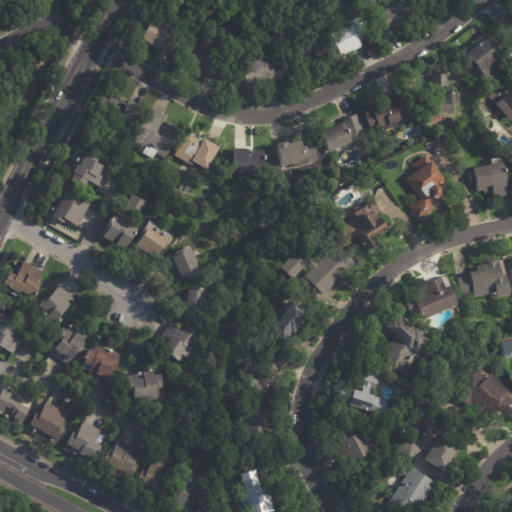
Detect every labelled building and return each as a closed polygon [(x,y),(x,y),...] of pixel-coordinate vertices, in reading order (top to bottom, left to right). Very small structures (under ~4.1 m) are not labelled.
[(403,23),(378,36),(366,14),(391,0),(396,0),(407,20),(403,23)] [(434,0),(435,1),(423,9),(418,2),(408,9),(402,0),(434,0)] [(368,39),(358,45),(359,48),(355,50),(354,49),(337,58),(325,34),(330,31),(329,30),(332,28),(333,29),(339,26),(339,25),(356,15),(369,39),(368,39)] [(166,41),(160,53),(136,39),(143,27),(141,26),(144,22),(145,23),(148,18),(172,32),(166,41)] [(313,47),(301,52),(302,55),(289,60),(283,46),(291,43),(290,40),(308,33),(313,47)] [(298,59),(318,60),(319,34),(298,34),(298,59)] [(493,63),(500,70),(490,80),(465,52),(473,44),(472,43),(474,41),(475,42),(478,39),(488,50),(486,52),(492,58),(490,60),(493,63)] [(214,75),(205,70),(204,72),(192,65),(193,63),(183,57),(189,45),(196,49),(198,46),(227,63),(218,78),(214,75)] [(278,79),(271,79),(271,83),(239,85),(239,79),(236,79),(236,75),(237,75),(236,58),(255,57),(256,62),(266,61),(266,63),(280,62),(281,78),(278,79)] [(453,106),(447,106),(447,113),(424,114),(423,89),(432,88),(431,74),(446,73),(447,93),(452,93),(453,106)] [(511,89),(511,90),(511,115),(505,122),(491,104),(493,103),(487,96),(493,91),(492,90),(497,86),(498,87),(503,83),(507,89),(509,87),(511,89)] [(406,115),(377,130),(375,128),(368,132),(356,111),(366,105),(369,110),(375,107),(374,103),(394,92),(406,115)] [(128,104),(130,105),(131,103),(145,111),(130,135),(102,118),(115,96),(128,104)] [(163,116),(166,118),(161,128),(164,130),(170,121),(183,129),(166,159),(157,154),(154,159),(143,153),(146,147),(135,140),(153,110),(163,116)] [(344,143),(324,152),(314,130),(353,113),(360,129),(343,136),(346,143),(344,143)] [(206,139),(207,138),(222,147),(209,169),(206,167),(204,171),(176,155),(189,133),(205,142),(206,139)] [(295,162),(276,168),(269,145),(279,142),(280,144),(295,140),(298,148),(307,145),(309,152),(299,156),(301,161),(295,162)] [(110,171),(101,188),(92,183),(88,189),(84,187),(83,188),(79,186),(80,185),(73,181),(75,178),(70,175),(77,161),(76,161),(78,158),(79,159),(84,150),(102,160),(100,163),(105,165),(106,164),(109,165),(108,167),(111,169),(110,171)] [(267,156),(266,161),(265,161),(264,173),(235,173),(235,154),(251,154),(252,150),(263,150),(263,156),(267,156)] [(449,193),(431,207),(430,210),(428,212),(426,211),(416,219),(406,206),(417,198),(402,178),(424,161),(449,193)] [(505,195),(491,198),(489,189),(474,193),(469,168),(498,162),(499,168),(501,168),(502,173),(501,173),(505,195)] [(91,207),(79,227),(69,220),(66,225),(49,215),(66,185),(83,195),(81,200),(92,206),(91,207)] [(141,218),(126,209),(135,195),(150,203),(141,218)] [(362,206),(370,219),(374,217),(381,229),(371,235),(376,242),(362,250),(360,246),(352,250),(339,228),(351,220),(348,215),(362,206)] [(124,249),(103,237),(111,222),(111,221),(113,218),(115,215),(138,228),(137,231),(138,232),(136,236),(135,235),(126,250),(124,249)] [(150,225),(156,229),(157,228),(160,230),(159,232),(162,233),(163,232),(166,235),(166,236),(167,237),(168,235),(171,237),(170,238),(172,239),(163,252),(162,251),(155,261),(134,248),(144,231),(143,231),(148,223),(150,225)] [(336,272),(329,280),(331,282),(319,296),(298,278),(305,270),(300,265),(285,283),(273,272),(295,247),(312,261),(328,243),(350,263),(343,272),(339,269),(336,272)] [(173,280),(164,260),(175,255),(174,253),(185,249),(185,248),(189,246),(188,246),(190,245),(202,275),(200,275),(201,277),(198,278),(198,276),(175,285),(173,280)] [(492,262),(495,275),(497,274),(502,295),(488,298),(487,294),(471,298),(471,296),(461,298),(457,278),(465,277),(464,273),(472,271),(471,267),(478,265),(478,263),(481,263),(481,262),(485,261),(485,262),(492,261),(492,262)] [(25,263),(43,272),(40,279),(42,280),(40,283),(43,284),(34,301),(4,285),(10,272),(17,276),(24,262),(25,263)] [(450,305),(420,320),(419,317),(417,318),(415,313),(416,313),(407,295),(424,286),(423,284),(437,277),(437,278),(444,274),(449,285),(444,288),(452,304),(450,305)] [(61,286),(73,299),(70,303),(71,304),(60,318),(62,320),(60,322),(58,321),(50,327),(43,319),(46,317),(35,306),(38,303),(39,304),(44,299),(46,301),(56,291),(55,290),(59,284),(61,286)] [(207,288),(204,322),(198,321),(198,322),(194,322),(194,321),(188,320),(189,317),(184,317),(185,311),(180,310),(181,300),(186,301),(187,289),(193,289),(193,287),(207,288)] [(298,312),(300,313),(295,320),(297,321),(281,343),(265,331),(285,302),(298,312)] [(22,333),(17,340),(20,342),(12,354),(3,348),(0,352),(0,312),(13,321),(12,324),(23,332),(22,333)] [(374,351),(384,342),(385,343),(390,339),(378,326),(386,318),(387,319),(392,314),(404,327),(403,328),(405,330),(408,327),(421,341),(409,352),(410,354),(408,357),(409,358),(405,362),(408,366),(398,376),(393,371),(391,373),(389,371),(388,372),(382,365),(383,364),(380,362),(382,360),(374,351)] [(78,324),(84,328),(84,327),(88,330),(87,332),(89,334),(87,336),(88,337),(85,342),(87,344),(74,362),(71,360),(67,365),(51,353),(61,340),(58,338),(65,329),(68,331),(70,328),(69,327),(71,324),(72,325),(75,321),(78,324)] [(223,323),(233,326),(232,334),(220,331),(222,323),(223,323)] [(171,325),(185,334),(189,328),(201,336),(191,351),(197,355),(192,363),(188,361),(185,366),(178,361),(177,362),(173,359),(174,358),(165,352),(166,350),(157,343),(170,324),(171,325)] [(511,340),(499,343),(502,359),(511,356),(511,340)] [(104,351),(107,352),(108,350),(121,353),(114,376),(110,375),(108,385),(88,380),(91,366),(85,364),(89,349),(98,351),(98,350),(104,351)] [(278,365),(267,402),(247,397),(254,372),(259,374),(263,360),(278,365)] [(484,375),(502,395),(504,393),(511,400),(506,405),(510,410),(499,419),(494,414),(491,416),(488,414),(479,422),(460,401),(463,398),(458,392),(464,387),(460,382),(475,369),(479,373),(476,375),(480,379),(484,375)] [(157,371),(161,370),(162,390),(160,390),(160,398),(151,399),(151,401),(136,402),(136,394),(131,394),(130,375),(137,374),(137,373),(143,373),(143,371),(148,371),(148,370),(153,370),(153,371),(157,371)] [(376,380),(373,391),(368,389),(363,396),(369,398),(364,414),(360,413),(360,414),(356,413),(356,411),(343,407),(348,391),(356,394),(361,386),(359,385),(362,375),(376,380)] [(14,389),(16,390),(11,400),(31,410),(23,425),(10,418),(9,420),(5,418),(6,417),(0,414),(0,389),(3,383),(14,389)] [(48,403),(68,414),(65,420),(67,421),(63,428),(66,429),(60,442),(30,426),(37,414),(40,416),(47,403),(48,403)] [(262,412),(262,437),(237,436),(237,408),(262,409),(262,412)] [(86,461),(76,456),(72,454),(72,453),(63,449),(67,442),(69,443),(74,433),(77,435),(84,421),(102,431),(95,443),(102,447),(100,451),(102,451),(100,455),(98,454),(93,464),(86,461)] [(354,436),(363,453),(341,465),(331,444),(336,442),(331,432),(345,425),(350,435),(353,434),(354,436)] [(447,456),(438,473),(418,462),(423,452),(417,449),(425,434),(432,438),(433,436),(452,447),(447,456)] [(128,478),(102,465),(108,452),(112,453),(119,440),(128,445),(128,443),(143,450),(136,464),(138,465),(131,479),(128,478)] [(417,451),(417,452),(404,462),(395,449),(408,440),(417,451)] [(146,442),(155,447),(151,453),(143,448),(146,442)] [(159,497),(136,485),(144,470),(147,472),(153,459),(171,468),(164,481),(172,484),(165,499),(159,497)] [(423,497),(412,511),(397,511),(385,503),(403,476),(399,473),(403,467),(406,469),(408,467),(432,483),(423,497)] [(226,476),(227,477),(216,481),(214,475),(225,471),(226,476)] [(249,475),(252,487),(260,485),(268,511),(240,511),(230,476),(248,471),(249,475)] [(191,511),(182,508),(172,503),(187,473),(213,485),(199,511),(191,511)]
